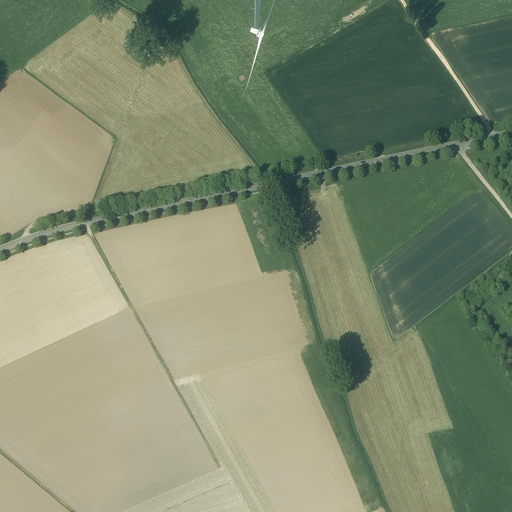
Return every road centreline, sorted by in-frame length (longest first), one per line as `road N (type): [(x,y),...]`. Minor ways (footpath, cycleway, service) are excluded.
road 1 (track): [(81,224),(219,466)]
road 2 (secondary): [(0,249),(266,185)]
road 3 (secondary): [(511,133),(266,185)]
road 4 (track): [(494,137),(402,0)]
road 5 (track): [(511,253),(414,328)]
